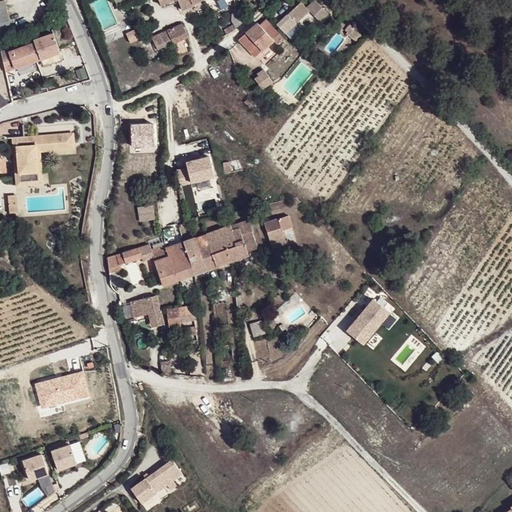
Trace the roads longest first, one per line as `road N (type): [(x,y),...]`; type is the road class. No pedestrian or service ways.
road 1 (residential): [(422,511),(313,399),(286,385),(198,386),(123,370)]
road 2 (tertiary): [(123,370),(96,248),(108,127),(102,90)]
road 3 (unclassified): [(511,179),(341,0)]
road 4 (tertiary): [(54,511),(118,464),(132,406),(123,370)]
road 5 (unknown): [(167,81),(173,229)]
